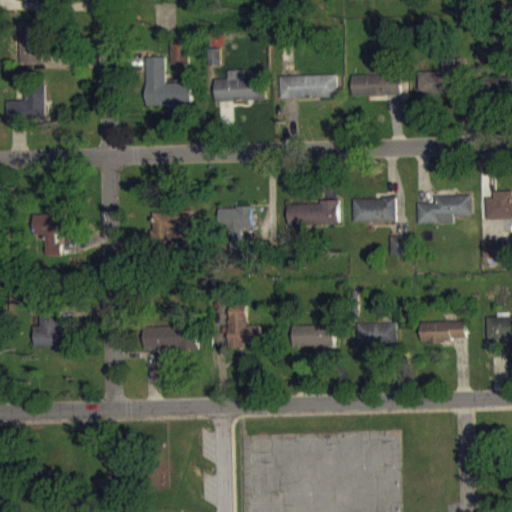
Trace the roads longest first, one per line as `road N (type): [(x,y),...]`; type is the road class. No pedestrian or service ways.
road 1 (residential): [(0,158),(511,143)]
road 2 (residential): [(0,410),(511,403)]
road 3 (residential): [(104,0),(114,407)]
